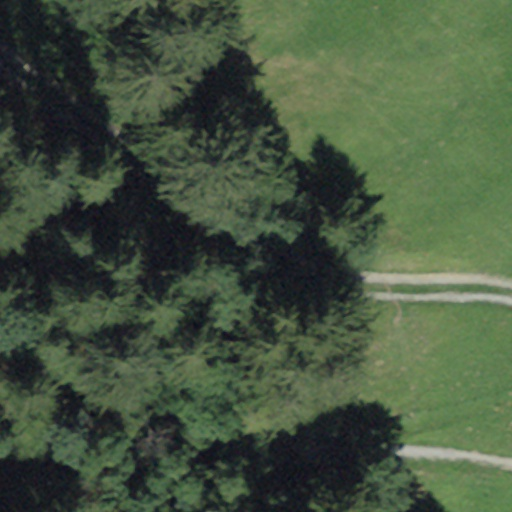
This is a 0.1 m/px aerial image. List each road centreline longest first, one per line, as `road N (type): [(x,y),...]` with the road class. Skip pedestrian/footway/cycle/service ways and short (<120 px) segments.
road 1 (track): [(511,293),(457,284),(366,286),(306,269),(0,71)]
road 2 (track): [(511,462),(0,382)]
